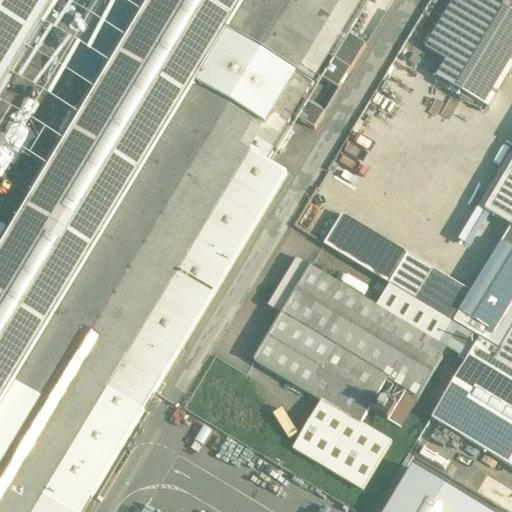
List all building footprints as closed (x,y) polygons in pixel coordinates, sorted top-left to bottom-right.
[(0,0),(0,511),(81,511),(155,392),(162,382),(125,360),(126,359),(135,364),(141,353),(132,348),(250,154),(267,164),(267,163),(274,152),(283,137),(281,135),(285,128),(291,117),(301,101),(315,78),(327,59),(332,62),(348,36),(369,0),(0,0)] [(483,0),(455,0),(425,50),(446,63),(483,0)] [(483,0),(446,63),(436,79),(488,111),(511,70),(511,7),(500,0),(483,0)] [(348,36),(332,62),(327,59),(315,78),(338,92),(365,47),(348,36)] [(324,115),(301,101),(291,117),(314,131),(324,115)] [(293,132),(285,128),(281,135),(283,137),(274,152),(280,155),(293,132)] [(250,154),(132,348),(141,353),(135,364),(126,359),(125,360),(162,382),(286,175),(267,163),(267,164),(250,154)] [(511,167),(484,214),(510,230),(511,230),(511,167)] [(471,295),(342,216),(324,246),(415,301),(453,324),(454,325),(460,315),(459,314),(471,295)] [(511,230),(510,230),(501,245),(511,251),(511,230)] [(460,315),(495,336),(511,307),(511,251),(501,245),(471,295),(459,314),(460,315)] [(378,309),(311,269),(296,260),(267,308),(281,317),(253,363),(254,363),(255,363),(321,403),(293,451),(363,493),(392,444),(360,426),(387,380),(390,382),(372,413),(387,422),(388,422),(400,430),(442,360),(439,346),(378,309)] [(415,301),(392,287),(378,309),(439,346),(453,324),(415,301)] [(511,307),(495,336),(460,315),(454,325),(479,340),(499,352),(511,331),(511,307)] [(453,324),(439,346),(466,362),(479,340),(454,325),(453,324)] [(511,331),(499,352),(479,340),(466,362),(431,420),(511,468),(511,331)] [(481,511),(413,471),(388,511),(481,511)]
